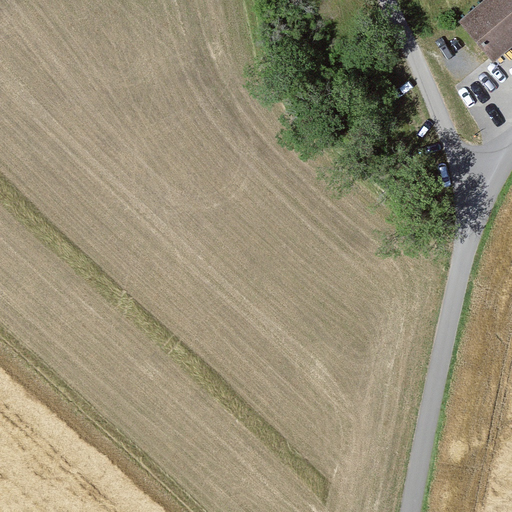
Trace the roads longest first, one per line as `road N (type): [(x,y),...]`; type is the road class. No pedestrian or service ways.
road 1 (unclassified): [(476,191),(410,511)]
road 2 (unclassified): [(476,191),(387,0)]
